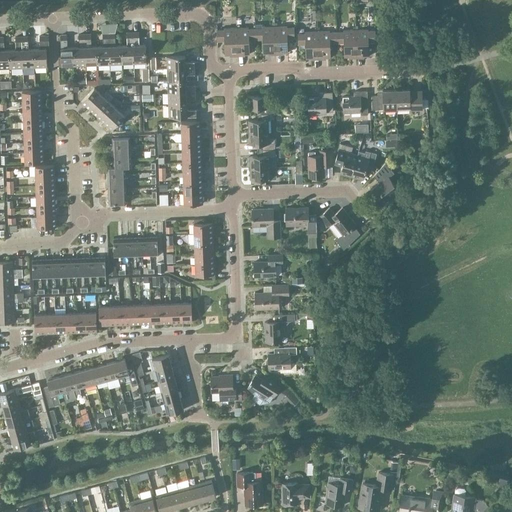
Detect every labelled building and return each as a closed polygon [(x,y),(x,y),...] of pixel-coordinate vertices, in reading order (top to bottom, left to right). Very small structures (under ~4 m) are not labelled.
[(268,55),(275,54),(274,26),(262,27),(262,28),(255,28),(256,39),(263,39),(263,53),(268,53),(268,55)] [(274,26),(275,54),(283,54),(283,53),(288,52),(287,38),(294,38),(294,27),(287,27),(287,26),(274,26)] [(256,39),(255,28),(248,29),(248,27),(236,28),(237,56),(245,55),(244,54),(249,54),(249,39),(256,39)] [(230,56),(237,56),(236,28),(224,28),(224,30),(217,30),(217,41),(224,40),(225,55),(229,54),(230,56)] [(349,58),(356,58),(355,29),(343,30),(343,31),(336,32),(337,42),(344,42),(344,56),(349,56),(349,58)] [(355,29),(356,58),(364,57),(364,56),(369,56),(368,41),(375,41),(375,30),(368,31),(368,29),(355,29)] [(337,42),(336,32),(329,32),(329,30),(317,31),(318,59),(325,59),(325,57),(330,57),(330,43),(337,42)] [(311,59),(318,59),(317,31),(305,31),(305,33),(297,33),(298,44),(305,44),(306,58),(310,58),(311,59)] [(122,64),(134,63),(132,32),(126,32),(127,43),(126,45),(121,45),(122,64)] [(132,32),(134,63),(146,63),(145,44),(140,45),(139,43),(139,32),(132,32)] [(98,65),(110,64),(108,33),(102,33),(103,44),(102,46),(97,46),(98,65)] [(122,64),(121,45),(116,46),(115,44),(115,33),(108,33),(110,64),(122,64)] [(74,66),(86,65),(84,34),(78,34),(79,45),(78,47),(73,47),(74,66)] [(98,65),(97,46),(92,46),(91,45),(91,34),(84,34),(86,65),(98,65)] [(46,49),(49,49),(48,35),(39,35),(40,46),(39,48),(34,49),(35,67),(47,67),(46,49)] [(74,66),(73,47),(68,47),(67,46),(67,35),(60,35),(61,66),(74,66)] [(0,68),(11,68),(10,49),(5,50),(4,48),(3,37),(0,36),(0,68)] [(11,68),(23,68),(21,36),(15,36),(16,47),(15,49),(10,49),(11,68)] [(35,67),(34,49),(29,49),(28,47),(27,36),(21,36),(23,68),(35,67)] [(167,69),(198,68),(198,61),(187,62),(185,61),(185,56),(166,56),(167,69)] [(167,81),(186,80),(186,75),(187,74),(198,74),(198,68),(167,69),(167,81)] [(168,93),(199,91),(199,85),(188,86),(186,85),(186,80),(167,81),(168,93)] [(89,108),(102,95),(94,88),(81,101),(89,108)] [(383,111),(396,110),(396,89),(383,90),(383,95),(371,96),(371,109),(383,109),(383,111)] [(421,90),(409,91),(409,89),(396,89),(396,110),(410,110),(410,109),(422,108),(421,90)] [(41,100),(41,90),(22,91),(23,101),(41,100)] [(368,114),(367,90),(354,91),(354,96),(342,96),(343,113),(361,112),(361,114),(368,114)] [(168,105),(187,104),(187,99),(188,98),(199,98),(199,91),(168,93),(168,105)] [(308,98),(308,114),(326,113),(326,112),(333,111),(332,92),(319,93),(319,97),(308,98)] [(96,115),(109,102),(102,95),(89,108),(96,115)] [(261,114),(274,113),(274,107),(268,107),(267,95),(247,96),(248,108),(260,108),(261,114)] [(23,111),(42,111),(41,100),(23,101),(23,111)] [(104,122),(117,109),(109,102),(96,115),(104,122)] [(187,104),(168,105),(169,117),(200,116),(200,109),(189,110),(187,109),(187,104)] [(117,109),(104,122),(112,129),(124,116),(117,109)] [(23,121),(42,121),(42,111),(23,111),(23,121)] [(268,131),(268,132),(275,131),(275,130),(274,121),(276,120),(281,120),(281,113),(274,113),(261,114),(261,120),(248,120),(249,132),(268,131)] [(24,132),(42,131),(42,121),(23,121),(24,132)] [(181,132),(200,131),(199,121),(181,121),(181,132)] [(24,142),(43,141),(42,131),(24,132),(24,142)] [(182,142),(200,141),(200,131),(181,132),(182,142)] [(269,138),(268,132),(268,131),(249,132),(249,144),(262,143),(262,149),(275,149),(275,138),(269,138)] [(113,145),(130,145),(130,137),(112,138),(113,145)] [(25,152),(43,151),(43,141),(24,142),(25,152)] [(182,152),(200,152),(200,141),(182,142),(182,152)] [(352,147),(343,144),(340,143),(334,164),(342,166),(341,171),(352,174),(357,156),(351,154),(352,147)] [(250,168),(270,167),(269,156),(275,156),(275,149),(262,149),(262,155),(250,156),(250,168)] [(307,156),(308,177),(324,176),(324,166),(331,166),(331,150),(320,150),(320,155),(307,156)] [(357,156),(352,174),(363,177),(364,172),(370,174),(373,165),(376,153),(365,150),(365,153),(358,151),(357,156)] [(25,163),(43,162),(43,151),(25,152),(25,163)] [(182,163),(201,162),(200,152),(182,152),(182,163)] [(183,173),(201,172),(201,162),(182,163),(183,173)] [(370,191),(381,204),(399,190),(388,177),(394,173),(386,162),(373,175),(380,183),(370,191)] [(35,176),(54,175),(53,165),(35,165),(35,176)] [(250,179),(270,179),(276,178),(276,167),(270,167),(250,168),(250,179)] [(183,183),(202,182),(201,172),(183,173),(183,183)] [(36,186),(54,185),(54,175),(35,176),(36,186)] [(184,193),(202,192),(202,182),(183,183),(184,193)] [(36,196),(55,195),(54,185),(36,186),(36,196)] [(202,192),(184,193),(184,204),(202,203),(202,192)] [(168,204),(168,193),(159,194),(160,204),(168,204)] [(37,206),(55,206),(55,195),(36,196),(37,206)] [(126,195),(108,196),(109,203),(126,203),(126,195)] [(37,216),(55,216),(55,206),(37,206),(37,216)] [(317,235),(316,224),(316,214),(308,215),(308,207),(286,208),(286,225),(308,224),(308,235),(317,235)] [(329,208),(318,216),(326,226),(332,221),(343,235),(356,224),(342,207),(334,214),(329,208)] [(252,209),(252,226),(267,225),(267,237),(280,237),(280,220),(273,221),(273,208),(252,209)] [(37,227),(56,226),(55,216),(37,216),(37,227)] [(194,233),(212,233),(212,222),(193,223),(194,233)] [(194,244),(213,243),(212,233),(194,233),(194,244)] [(149,237),(150,254),(158,254),(157,237),(149,237)] [(114,256),(121,256),(121,238),(113,239),(114,256)] [(195,254),(213,253),(213,243),(194,244),(195,254)] [(195,264),(214,263),(213,253),(195,254),(195,264)] [(254,262),(254,277),(275,276),(275,264),(282,263),(282,254),(268,255),(268,261),(254,262)] [(98,275),(106,275),(105,257),(97,258),(98,275)] [(33,277),(40,277),(40,260),(32,260),(33,277)] [(22,268),(13,269),(12,261),(0,261),(0,273),(13,273),(22,273),(22,268)] [(195,274),(214,274),(214,263),(195,264),(195,274)] [(0,285),(13,285),(13,277),(22,277),(22,273),(13,273),(0,273),(0,285)] [(255,309),(279,308),(278,296),(288,296),(288,284),(272,285),(272,292),(255,292),(255,309)] [(0,297),(14,297),(13,285),(0,285),(0,297)] [(0,309),(14,309),(14,297),(0,297),(0,309)] [(181,321),(192,321),(191,302),(181,303),(181,321)] [(161,322),(171,322),(170,303),(160,304),(161,322)] [(171,322),(181,321),(181,303),(170,303),(171,322)] [(130,323),(141,323),(140,304),(130,305),(130,323)] [(141,323),(151,322),(150,304),(140,304),(141,323)] [(151,322),(161,322),(160,304),(150,304),(151,322)] [(99,324),(110,324),(109,305),(99,306),(99,324)] [(110,324),(120,324),(120,305),(109,305),(110,324)] [(120,324),(130,323),(130,305),(120,305),(120,324)] [(14,309),(0,309),(0,321),(15,321),(14,309)] [(76,331),(86,331),(85,312),(75,313),(76,331)] [(86,331),(97,330),(96,312),(85,312),(86,331)] [(45,332),(56,332),(55,313),(45,314),(45,332)] [(56,332),(66,332),(65,313),(55,313),(56,332)] [(66,332),(76,331),(75,313),(65,313),(66,332)] [(295,321),(295,319),(296,319),(296,313),(282,314),(283,321),(265,321),(266,341),(281,341),(281,328),(283,328),(286,324),(286,321),(295,321)] [(35,333),(45,332),(45,314),(34,314),(35,333)] [(295,362),(290,362),(289,354),(296,354),(296,346),(284,347),(284,353),(268,353),(269,368),(279,368),(280,372),(296,371),(295,362)] [(155,369),(171,365),(168,354),(152,358),(155,369)] [(137,384),(132,363),(126,365),(125,358),(113,361),(118,378),(119,383),(125,381),(124,376),(129,375),(132,386),(137,384)] [(107,381),(118,378),(113,361),(102,364),(107,381)] [(135,362),(138,375),(144,374),(140,361),(135,362)] [(96,384),(107,381),(102,364),(91,367),(96,384)] [(158,380),(174,376),(171,365),(155,369),(158,380)] [(85,387),(96,384),(91,367),(80,370),(85,387)] [(79,388),(85,387),(80,370),(69,373),(75,394),(81,392),(79,388)] [(69,373),(58,376),(63,393),(65,400),(76,397),(75,394),(69,373)] [(281,384),(269,376),(264,373),(261,379),(255,375),(247,388),(263,399),(267,393),(273,396),(281,384)] [(220,392),(220,400),(240,399),(239,385),(233,386),(232,374),(224,374),(224,375),(211,376),(211,392),(220,392)] [(57,394),(63,393),(58,376),(47,379),(49,385),(43,387),(48,407),(60,403),(57,394)] [(161,391),(177,387),(174,376),(158,380),(161,391)] [(17,394),(27,391),(32,389),(34,395),(41,393),(38,382),(26,385),(0,391),(0,396),(2,404),(18,399),(17,394)] [(164,403),(180,398),(177,387),(161,391),(164,403)] [(161,408),(165,407),(167,414),(183,409),(180,398),(164,403),(160,404),(161,408)] [(5,415),(21,410),(18,399),(2,404),(5,415)] [(124,402),(117,404),(120,413),(127,411),(124,402)] [(152,413),(152,412),(156,411),(154,405),(150,406),(147,407),(149,414),(152,413)] [(8,426),(24,421),(23,417),(29,415),(28,408),(21,410),(5,415),(8,426)] [(91,426),(89,418),(87,411),(81,413),(81,416),(84,426),(84,428),(91,426)] [(84,428),(84,426),(81,416),(76,417),(77,420),(74,421),(75,426),(78,425),(79,430),(84,428)] [(27,432),(26,427),(34,425),(32,419),(24,421),(8,426),(11,437),(27,432)] [(30,444),(29,439),(36,437),(34,431),(27,432),(11,437),(14,448),(30,444)] [(237,486),(244,485),(245,504),(262,504),(261,481),(255,481),(255,472),(237,473),(237,486)] [(382,488),(391,490),(393,474),(378,472),(376,485),(362,483),(359,507),(379,510),(382,488)] [(344,491),(351,492),(353,479),(340,477),(339,483),(329,482),(326,503),(342,506),(344,491)] [(200,483),(204,499),(216,496),(211,480),(200,483)] [(309,484),(297,484),(297,482),(281,483),(282,503),(297,503),(297,497),(309,497),(309,484)] [(193,502),(204,499),(200,483),(189,486),(193,502)] [(182,505),(193,502),(189,486),(178,489),(182,505)] [(475,497),(464,496),(465,490),(464,488),(457,487),(455,488),(451,511),(467,511),(468,507),(472,508),(472,509),(474,511),(481,511),(488,505),(482,500),(474,498),(475,497)] [(171,508),(182,505),(178,489),(167,492),(171,508)] [(440,511),(444,490),(438,489),(432,489),(431,499),(416,496),(416,498),(402,496),(402,494),(399,511),(440,511)] [(160,511),(171,508),(167,492),(156,495),(160,511)] [(140,499),(143,511),(156,511),(152,496),(140,499)] [(132,511),(143,511),(140,499),(129,502),(131,509),(132,511)]
